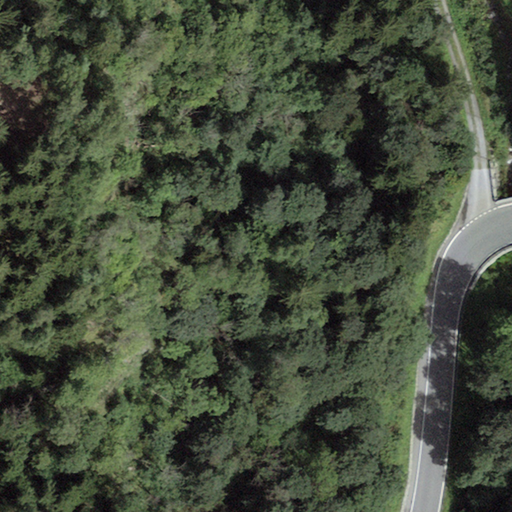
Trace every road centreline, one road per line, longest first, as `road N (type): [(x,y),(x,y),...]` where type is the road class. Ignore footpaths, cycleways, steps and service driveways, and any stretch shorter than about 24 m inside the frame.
road 1 (tertiary): [(425,511),(455,271),(462,257),(511,231)]
road 2 (track): [(442,0),(494,235)]
